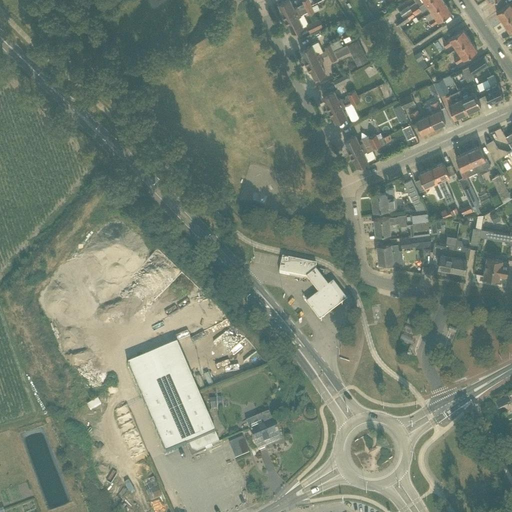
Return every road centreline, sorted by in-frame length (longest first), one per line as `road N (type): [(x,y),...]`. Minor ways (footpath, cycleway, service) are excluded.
road 1 (residential): [(511,312),(370,281),(357,264),(344,187)]
road 2 (residential): [(344,187),(258,3)]
road 3 (primary): [(113,147),(135,181),(225,271),(245,281)]
road 4 (primary): [(245,281),(236,262),(113,147)]
road 5 (residential): [(344,187),(511,110)]
road 6 (primary): [(113,147),(0,38)]
